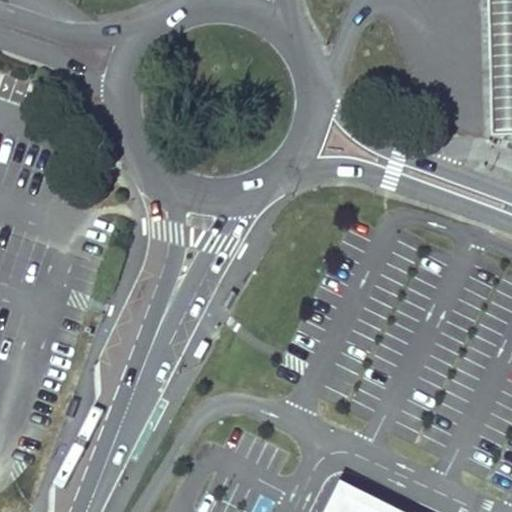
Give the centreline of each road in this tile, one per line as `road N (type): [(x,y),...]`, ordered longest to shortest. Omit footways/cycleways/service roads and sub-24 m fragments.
road 1 (unclassified): [(197,0),(154,18),(121,65),(116,97),(124,134),(161,178)]
road 2 (residential): [(286,163),(351,168),(511,213)]
road 3 (residential): [(511,208),(365,135),(313,94)]
road 4 (unclassified): [(157,328),(84,511)]
road 5 (unclassified): [(157,328),(223,243),(245,189)]
road 6 (unclassified): [(161,178),(166,231),(157,328)]
